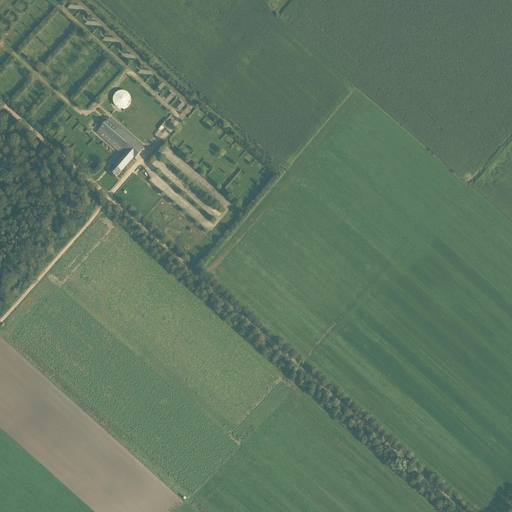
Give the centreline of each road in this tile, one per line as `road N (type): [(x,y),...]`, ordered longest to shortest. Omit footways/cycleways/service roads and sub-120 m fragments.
road 1 (unclassified): [(465,511),(0,103)]
road 2 (track): [(109,202),(0,324)]
road 3 (track): [(192,105),(285,0)]
